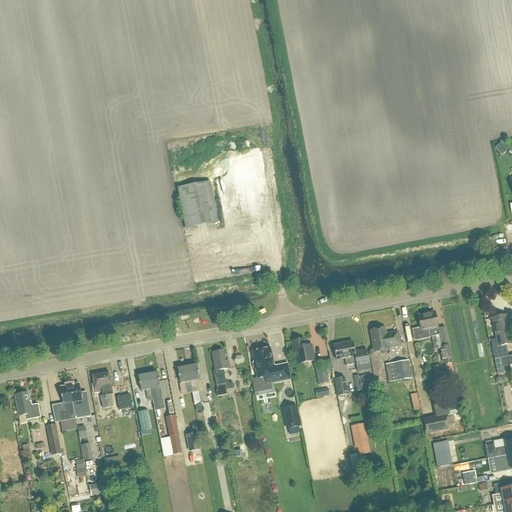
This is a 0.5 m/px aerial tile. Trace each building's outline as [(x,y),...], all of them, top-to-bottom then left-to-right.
[(500,142),(495,148),(501,154),(507,149),(500,142)] [(185,230),(217,223),(210,183),(177,189),(182,216),(184,227),(185,230)] [(418,316),(420,329),(413,330),(415,341),(439,336),(435,313),(418,316)] [(495,360),(508,358),(505,346),(511,345),(506,316),(493,319),(497,340),(491,341),(495,360)] [(386,336),(384,330),(371,332),(375,353),(388,350),(388,348),(400,346),(397,333),(389,335),(389,336),(386,336)] [(305,347),(304,340),(292,343),(297,365),(314,362),(311,346),(305,347)] [(353,358),(355,357),(358,373),(370,371),(366,351),(354,353),(352,343),(333,346),(336,361),(344,359),(345,367),(354,365),(353,358)] [(443,365),(453,364),(449,346),(440,348),(443,365)] [(273,366),(269,350),(253,353),(255,363),(254,363),(253,364),(254,369),(255,370),(257,370),(258,379),(265,378),(266,384),(270,383),(290,379),(288,367),(275,369),(274,366),(273,366)] [(225,363),(223,352),(212,354),(215,372),(214,372),(216,387),(217,391),(216,391),(217,397),(227,395),(225,385),(226,385),(224,371),(229,370),(228,362),(225,363)] [(411,379),(408,361),(400,363),(392,364),(385,365),(388,383),(411,379)] [(318,386),(328,384),(325,362),(315,364),(318,386)] [(187,368),(192,394),(196,393),(194,382),(199,381),(196,366),(187,368)] [(433,381),(436,384),(440,383),(443,380),(442,376),(439,373),(438,367),(433,368),(434,374),(432,377),(433,381)] [(182,396),(192,394),(187,368),(178,370),(182,396)] [(157,374),(148,376),(153,401),(155,412),(164,410),(160,388),(157,374)] [(111,386),(108,375),(94,377),(95,385),(93,386),(94,394),(102,393),(103,397),(101,397),(103,410),(113,408),(111,396),(113,396),(111,386)] [(148,402),(153,401),(148,376),(138,378),(141,392),(146,391),(148,402)] [(373,376),(359,379),(361,391),(376,388),(373,376)] [(258,379),(252,381),(254,394),(272,391),(270,383),(266,384),(265,378),(258,379)] [(339,397),(347,395),(344,378),(336,380),(339,397)] [(70,387),(76,421),(91,418),(89,406),(83,407),(79,386),(77,386),(75,385),(72,385),(71,387),(70,387)] [(76,421),(70,387),(68,388),(66,387),(63,387),(62,389),(60,389),(63,406),(64,406),(65,412),(57,413),(59,424),(76,421)] [(30,407),(29,403),(28,394),(16,396),(19,417),(26,416),(27,421),(40,419),(38,406),(30,407)] [(119,411),(131,408),(129,395),(116,398),(119,411)] [(433,405),(434,415),(447,414),(446,404),(433,405)] [(285,430),(301,427),(296,406),(281,409),(285,430)] [(141,433),(152,431),(148,411),(138,413),(141,433)] [(426,434),(447,430),(445,416),(423,421),(426,434)] [(170,438),(178,437),(175,417),(166,419),(170,438)] [(56,425),(47,427),(53,456),(62,455),(56,425)] [(363,425),(350,428),(354,450),(367,447),(363,425)] [(186,436),(189,453),(200,451),(197,434),(186,436)] [(178,437),(170,438),(173,456),(182,454),(178,437)] [(494,445),(485,446),(487,460),(495,459),(508,456),(511,455),(511,441),(505,442),(506,447),(495,450),(494,445)] [(84,461),(92,459),(90,445),(82,446),(84,461)] [(434,452),(437,467),(451,465),(448,449),(434,452)] [(511,455),(508,456),(495,459),(498,474),(511,471),(511,470),(511,469),(511,455)] [(108,475),(122,472),(119,457),(105,460),(108,475)] [(75,460),(76,477),(84,476),(83,460),(75,460)] [(456,488),(453,468),(439,470),(441,483),(439,483),(440,490),(456,488)] [(105,482),(89,484),(90,495),(107,493),(105,482)] [(503,504),(511,502),(511,488),(510,489),(508,483),(494,486),(496,497),(502,496),(503,504)] [(511,511),(511,502),(503,504),(504,511),(511,511)]
